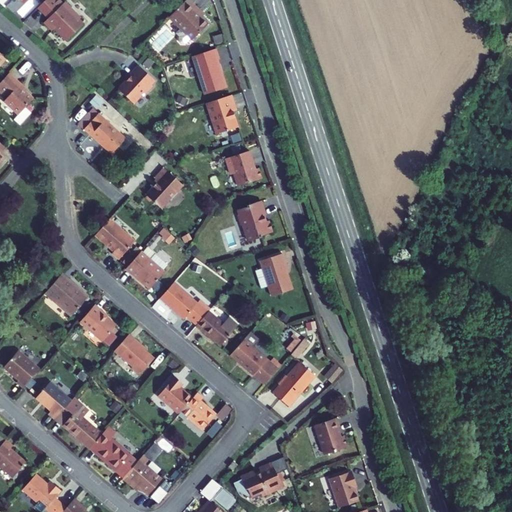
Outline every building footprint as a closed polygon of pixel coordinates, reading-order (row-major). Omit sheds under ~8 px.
[(52,0),(45,0),(38,8),(45,15),(46,14),(49,12),(52,14),(53,17),(48,18),(44,23),(52,31),(54,28),(66,41),(83,24),(78,20),(80,18),(64,2),(62,4),(58,0),(57,0),(55,3),(52,0)] [(199,10),(189,0),(185,0),(168,17),(180,28),(175,33),(178,36),(178,40),(180,43),(185,43),(190,38),(191,40),(208,24),(201,17),(202,16),(198,12),(199,10)] [(219,59),(216,48),(192,56),(205,94),(226,88),(217,60),(219,59)] [(118,90),(133,104),(143,93),(145,94),(152,86),(151,85),(154,81),(138,66),(129,76),(131,78),(128,81),(126,81),(118,90)] [(20,85),(8,74),(0,82),(0,90),(7,97),(3,102),(18,115),(14,119),(18,123),(17,124),(19,125),(21,125),(24,121),(23,121),(31,112),(25,107),(33,99),(19,85),(20,85)] [(236,110),(231,95),(206,103),(216,134),(238,127),(233,111),(236,110)] [(84,129),(94,118),(88,113),(78,124),(84,129)] [(91,135),(111,154),(125,139),(105,120),(98,113),(94,118),(84,129),(90,136),(91,135)] [(255,169),(249,151),(225,159),(230,174),(234,173),(238,186),(261,178),(258,168),(255,169)] [(162,209),(183,186),(164,168),(154,178),(155,179),(158,181),(152,188),(146,195),(162,209)] [(150,185),(152,188),(158,181),(155,179),(150,185)] [(241,222),(243,224),(249,241),(262,237),(261,235),(274,231),(270,220),(266,221),(264,215),(266,214),(261,200),(247,205),(248,206),(239,209),(240,214),(239,217),(241,222)] [(135,241),(109,219),(95,235),(114,252),(112,254),(119,260),(135,241)] [(141,252),(126,268),(150,289),(151,287),(158,279),(164,272),(162,270),(167,265),(147,247),(142,253),(141,252)] [(285,261),(282,253),(260,261),(262,268),(268,286),(271,296),(292,289),(283,262),(285,261)] [(261,288),(268,286),(262,268),(255,270),(261,288)] [(68,279),(62,274),(45,293),(71,316),(88,297),(72,283),(71,284),(67,281),(68,279)] [(158,279),(151,287),(154,290),(161,282),(158,279)] [(208,311),(210,309),(200,300),(197,303),(173,282),(160,298),(184,318),(186,316),(197,325),(208,311)] [(109,316),(95,304),(93,306),(107,318),(109,316)] [(107,318),(93,306),(80,321),(103,341),(103,340),(108,334),(116,326),(107,318)] [(197,325),(196,326),(202,331),(203,330),(220,345),(221,344),(232,332),(238,325),(228,317),(222,324),(208,311),(197,325)] [(235,335),(232,332),(221,344),(225,347),(235,335)] [(146,349),(129,334),(114,351),(133,367),(132,368),(140,375),(154,358),(147,352),(146,353),(144,351),(146,349)] [(287,349),(289,351),(300,339),(293,334),(291,336),(295,339),(287,349)] [(253,374),(264,384),(278,369),(267,359),(244,339),(232,353),(242,362),(240,364),(253,375),(253,374)] [(296,359),(309,344),(303,339),(290,354),(296,359)] [(17,382),(23,387),(39,368),(18,350),(3,367),(18,380),(17,382)] [(230,355),(240,364),(242,362),(232,353),(230,355)] [(273,393),(288,406),(315,376),(299,363),(273,393)] [(335,365),(325,376),(332,382),(342,371),(335,365)] [(179,413),(192,398),(179,387),(182,383),(175,377),(159,395),(179,413)] [(49,413),(55,419),(65,408),(71,400),(50,382),(36,398),(51,411),(49,413)] [(203,398),(197,393),(192,398),(179,413),(178,415),(184,420),(188,416),(203,429),(216,414),(201,401),(203,398)] [(63,426),(89,449),(90,447),(102,434),(82,417),(89,410),(74,397),(71,400),(65,408),(72,414),(63,426)] [(226,404),(216,415),(223,421),(232,410),(226,404)] [(55,419),(54,420),(62,426),(63,426),(72,414),(65,408),(55,419)] [(341,431),(336,418),(314,425),(323,451),(328,453),(347,447),(343,436),(340,437),(338,432),(341,431)] [(102,434),(90,447),(98,454),(97,455),(104,460),(104,459),(108,462),(107,463),(116,471),(130,455),(111,439),(114,436),(106,429),(102,434)] [(0,466),(13,477),(26,462),(10,449),(12,446),(6,440),(1,445),(0,446),(0,466)] [(144,454),(123,478),(135,488),(137,485),(140,488),(148,495),(151,492),(161,480),(162,479),(145,465),(150,459),(144,454)] [(254,470),(240,477),(242,480),(235,483),(238,491),(250,496),(251,498),(261,494),(262,497),(282,487),(280,482),(284,481),(280,472),(276,474),(271,462),(259,468),(260,471),(256,473),(254,470)] [(351,471),(329,479),(338,508),(358,501),(355,493),(353,487),(356,486),(351,471)] [(62,511),(66,508),(55,498),(61,491),(53,484),(50,487),(48,484),(36,474),(22,490),(37,503),(34,507),(40,511),(62,511)] [(209,501),(210,502),(222,488),(212,479),(200,493),(209,501)] [(159,486),(151,497),(158,503),(167,493),(159,486)] [(86,511),(85,511),(87,510),(74,499),(66,508),(62,511),(86,511)] [(222,511),(209,501),(203,507),(205,508),(201,511),(222,511)]
